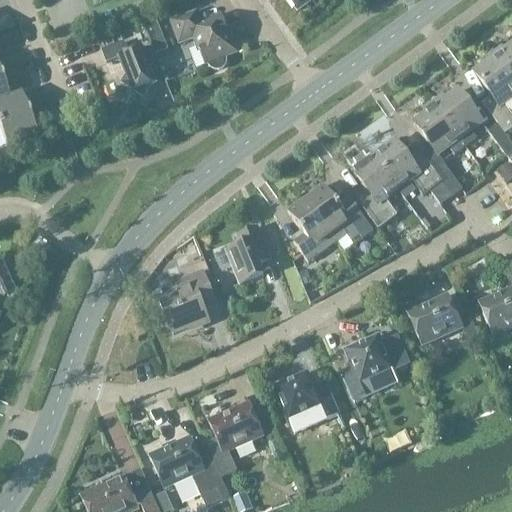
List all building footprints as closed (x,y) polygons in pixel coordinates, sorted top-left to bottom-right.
[(288,0),(297,12),(313,0),(288,0)] [(218,72),(222,71),(224,70),(225,68),(226,67),(227,66),(227,65),(227,64),(227,63),(227,62),(225,58),(236,54),(221,18),(200,26),(196,14),(171,24),(179,45),(194,39),(204,66),(208,64),(209,68),(210,70),(211,71),(212,71),(214,72),(216,72),(218,72)] [(156,21),(144,26),(148,36),(160,31),(156,21)] [(156,67),(149,50),(143,52),(142,50),(128,55),(124,44),(102,52),(106,64),(119,59),(127,78),(122,85),(132,91),(133,94),(135,93),(144,98),(151,86),(155,85),(149,69),(156,67)] [(498,60),(511,79),(511,46),(504,52),(506,54),(498,60)] [(511,117),(504,107),(511,100),(511,79),(498,60),(490,65),(488,63),(473,74),(491,98),(482,105),(505,136),(511,130),(511,117)] [(434,106),(465,149),(476,141),(471,134),(482,125),(459,93),(440,106),(438,103),(434,106)] [(19,95),(8,100),(0,103),(0,126),(27,116),(19,95)] [(454,157),(465,149),(434,106),(430,109),(432,112),(414,126),(427,143),(420,153),(453,199),(462,192),(444,166),(438,157),(448,150),(454,157)] [(27,116),(0,126),(0,137),(4,148),(35,137),(27,116)] [(506,160),(511,155),(511,147),(497,127),(487,134),(506,160)] [(396,144),(375,159),(398,192),(411,182),(423,198),(430,193),(441,208),(452,199),(420,154),(409,161),(396,144)] [(398,192),(375,159),(354,175),(367,192),(356,201),(378,231),(397,218),(385,202),(398,192)] [(306,200),(332,237),(341,230),(347,238),(351,245),(360,239),(362,242),(373,233),(351,203),(341,211),(324,187),(306,200)] [(322,244),(332,237),(306,200),(287,214),(304,237),(293,245),(308,265),(328,251),(322,244)] [(259,266),(270,262),(257,230),(237,238),(241,248),(226,253),(240,287),(263,278),(259,266)] [(203,311),(215,306),(202,274),(181,283),(184,291),(158,302),(172,336),(208,322),(203,311)] [(493,339),(505,333),(508,340),(511,338),(511,290),(479,306),(493,339)] [(470,318),(459,323),(447,298),(407,316),(422,349),(462,331),(469,345),(480,340),(470,318)] [(352,370),(341,375),(354,404),(366,398),(360,386),(393,371),(394,373),(408,366),(396,339),(381,345),(378,337),(344,353),(352,370)] [(327,422),(339,416),(325,387),(314,392),(306,375),(273,391),(288,425),(321,409),(327,422)] [(216,442),(207,446),(222,480),(236,474),(228,454),(263,439),(248,406),(208,423),(216,442)] [(189,440),(149,459),(164,491),(192,479),(207,511),(230,502),(203,444),(193,449),(189,440)] [(142,511),(157,511),(149,493),(133,500),(123,479),(80,498),(86,511),(137,511),(138,511),(137,509),(140,507),(142,511)]
